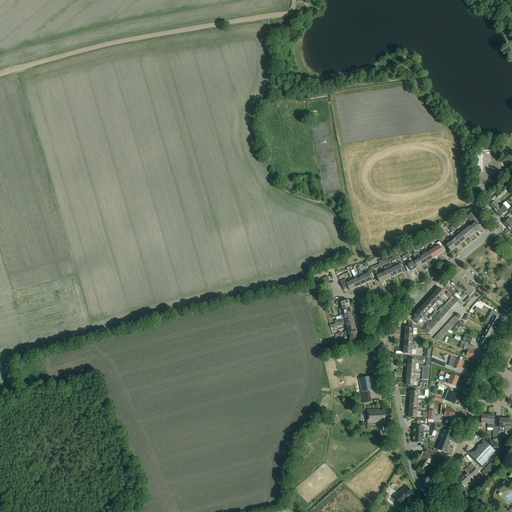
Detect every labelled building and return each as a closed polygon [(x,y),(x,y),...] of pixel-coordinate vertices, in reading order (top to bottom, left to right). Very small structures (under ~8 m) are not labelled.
[(499,199),(507,192),(503,188),(496,195),(499,199)] [(490,206),(495,212),(500,207),(497,204),(498,203),(496,201),(490,206)] [(500,207),(495,212),(500,218),(506,212),(508,210),(503,204),(500,207)] [(480,228),(476,223),(473,220),(476,218),(472,213),(468,216),(474,224),(470,227),(475,232),(480,228)] [(470,227),(465,230),(470,236),(475,232),(470,227)] [(470,236),(465,230),(461,234),(465,240),(470,236)] [(459,235),(456,238),(460,244),(465,240),(461,234),(459,231),(457,232),(459,235)] [(455,248),(460,244),(456,238),(454,235),(452,236),(454,239),(451,241),(451,242),(455,248)] [(447,240),(449,243),(446,245),(450,251),(455,248),(451,242),(451,241),(449,239),(447,240)] [(444,252),(441,247),(442,246),(440,242),(436,244),(437,247),(434,249),(438,256),(444,252)] [(434,249),(429,252),(433,259),(438,256),(434,249)] [(429,252),(423,255),(427,262),(433,259),(429,252)] [(416,260),(412,262),(417,269),(422,265),(418,258),(415,253),(413,255),(416,260)] [(423,255),(418,258),(422,265),(427,262),(423,255)] [(399,265),(394,268),(397,275),(403,272),(401,268),(404,267),(402,262),(399,264),(399,265)] [(411,272),(417,269),(412,262),(407,265),(411,272)] [(386,272),(382,273),(386,281),(391,278),(388,271),(388,270),(387,266),(384,268),(386,272)] [(359,267),(357,268),(360,274),(357,276),(358,278),(361,286),(367,283),(363,276),(359,267)] [(397,275),(394,268),(388,270),(388,271),(391,278),(397,275)] [(358,278),(357,276),(354,270),(351,271),(355,280),(352,281),(356,288),(361,286),(358,278)] [(363,276),(367,283),(373,280),(372,278),(374,277),(370,270),(366,272),(367,274),(363,276)] [(380,283),(386,281),(382,273),(377,276),(380,283)] [(456,285),(462,279),(457,274),(451,280),(456,285)] [(348,280),(348,281),(349,282),(347,284),(345,280),(340,282),(344,291),(349,289),(350,291),(351,291),(351,292),(352,292),(354,291),(354,290),(354,289),(356,288),(352,281),(351,278),(348,280)] [(462,279),(456,285),(460,289),(459,290),(459,291),(466,283),(462,279)] [(462,290),(464,293),(463,294),(464,295),(471,287),(466,283),(459,291),(460,292),(462,290)] [(473,288),(472,289),(471,287),(464,295),(465,296),(466,295),(469,297),(469,298),(470,297),(475,291),(475,290),(474,288),(473,288)] [(439,288),(435,293),(442,300),(443,299),(441,298),(445,294),(439,288)] [(430,298),(436,303),(439,300),(441,301),(442,300),(435,293),(430,298)] [(432,308),(436,303),(430,298),(426,303),(432,308)] [(349,300),(341,302),(342,309),(350,307),(349,300)] [(427,313),(432,308),(426,303),(421,307),(427,313)] [(342,309),(339,310),(341,316),(352,313),(350,307),(342,309)] [(424,317),(427,313),(421,307),(417,312),(423,317),(425,319),(424,317)] [(423,317),(417,312),(413,317),(419,322),(421,319),(423,321),(425,319),(423,317)] [(342,319),(335,321),(336,324),(338,323),(343,322),(346,321),(354,319),(352,313),(341,316),(342,319)] [(492,319),(490,323),(496,326),(499,319),(492,315),(490,318),(492,319)] [(346,321),(343,322),(343,323),(343,325),(346,324),(347,328),(355,326),(354,319),(346,321)] [(452,333),(450,337),(452,338),(457,329),(461,324),(462,323),(459,321),(454,327),(455,328),(452,333)] [(487,329),(492,332),(496,326),(490,323),(487,329)] [(348,331),(345,332),(345,335),(349,334),(357,332),(355,326),(347,328),(347,329),(348,331)] [(483,336),(488,339),(492,332),(487,329),(483,336)] [(345,335),(344,335),(345,338),(349,337),(350,340),(349,341),(350,344),(351,344),(356,342),(355,339),(358,338),(357,332),(349,334),(345,335)] [(464,336),(462,341),(470,344),(472,338),(464,336)] [(488,339),(483,336),(481,339),(478,338),(477,341),(484,345),(488,339)] [(463,349),(468,351),(466,357),(469,358),(478,361),(480,354),(475,352),(475,351),(472,350),(469,349),(470,345),(465,343),(463,349)] [(450,362),(448,366),(459,370),(462,361),(456,359),(451,357),(449,361),(450,362)] [(435,359),(433,363),(444,367),(446,364),(435,359)] [(448,380),(447,383),(455,387),(458,377),(452,375),(450,374),(448,380)] [(372,376),(358,379),(359,380),(360,389),(361,393),(369,391),(375,390),(374,385),(372,378),(372,376)] [(419,392),(411,391),(410,391),(409,392),(409,394),(410,395),(411,395),(410,398),(425,399),(425,396),(418,396),(419,392)] [(446,397),(447,398),(446,401),(454,404),(458,395),(449,391),(446,397)] [(441,406),(440,415),(444,416),(454,418),(455,411),(453,410),(453,409),(446,408),(446,406),(441,406)] [(382,409),(382,410),(379,410),(379,409),(367,409),(367,424),(385,423),(385,419),(391,419),(391,408),(382,409)] [(479,421),(479,428),(482,428),(482,425),(488,425),(488,416),(483,416),(482,421),(479,421)] [(488,425),(487,429),(493,429),(493,436),(496,436),(496,427),(493,427),(494,425),(494,416),(488,416),(488,425)] [(496,427),(496,436),(499,436),(499,431),(505,431),(506,427),(506,418),(500,418),(500,427),(496,427)] [(443,434),(452,438),(454,433),(445,429),(443,434)] [(452,438),(443,434),(441,439),(450,443),(452,438)] [(450,443),(441,439),(439,445),(448,448),(450,443)] [(482,467),(496,453),(484,441),(482,443),(484,444),(482,446),(480,445),(477,448),(479,449),(474,455),(472,453),(470,455),(482,467)] [(448,448),(439,445),(437,450),(446,453),(448,448)] [(425,453),(424,452),(420,459),(423,461),(419,467),(427,471),(434,459),(433,458),(435,453),(427,449),(425,453)] [(491,462),(481,472),(486,476),(484,478),(487,480),(499,468),(491,462)] [(478,472),(477,471),(474,468),(472,464),(464,471),(467,474),(459,482),(464,488),(473,480),(474,481),(481,475),(478,472)] [(414,495),(408,487),(395,497),(402,505),(414,495)] [(381,498),(387,501),(390,495),(384,492),(381,498)]
